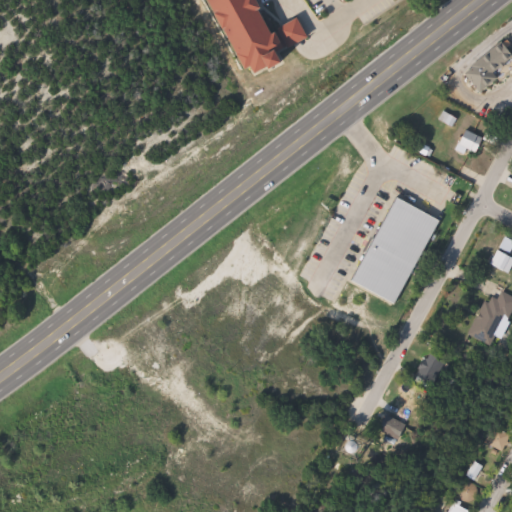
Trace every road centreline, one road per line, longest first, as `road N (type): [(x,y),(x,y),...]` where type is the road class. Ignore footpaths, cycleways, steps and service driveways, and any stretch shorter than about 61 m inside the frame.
road 1 (trunk): [(33,365),(492,0)]
road 2 (residential): [(511,155),(376,400)]
